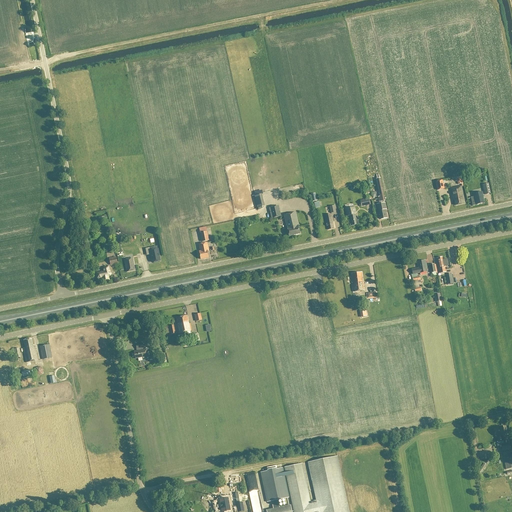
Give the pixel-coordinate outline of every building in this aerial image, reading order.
[(437,190),(444,189),(442,180),(436,182),(437,190)] [(450,188),(452,199),(454,199),(455,206),(464,204),(461,186),(450,188)] [(474,197),(471,197),(473,206),(484,203),(482,192),(473,194),(474,197)] [(377,204),(376,205),(377,209),(378,215),(379,215),(380,219),(387,218),(385,210),(386,209),(385,203),(377,204)] [(278,206),(269,208),(272,218),(280,216),(278,206)] [(355,214),(354,207),(345,209),(347,216),(349,216),(351,226),(358,224),(357,220),(356,220),(355,214)] [(286,226),(289,236),(300,234),(298,226),(299,226),(296,213),(283,215),(286,226)] [(325,219),(327,230),(334,229),(331,218),(330,214),(325,215),(325,219)] [(206,232),(199,233),(201,242),(208,241),(206,232)] [(207,243),(198,245),(199,251),(199,252),(200,259),(208,258),(207,251),(208,251),(207,243)] [(157,249),(150,251),(149,248),(145,249),(146,255),(150,254),(152,263),(160,261),(157,249)] [(439,273),(445,272),(444,265),(448,264),(447,259),(442,260),(441,257),(436,258),(439,273)] [(126,272),(135,271),(132,258),(124,260),(126,272)] [(418,268),(414,269),(412,269),(413,274),(427,272),(425,260),(416,262),(418,268)] [(103,271),(95,273),(96,279),(101,278),(102,282),(109,280),(108,276),(110,276),(108,267),(102,268),(103,271)] [(351,283),(352,292),(363,290),(361,272),(351,274),(352,283),(351,283)] [(176,324),(178,334),(191,331),(190,324),(188,324),(187,316),(176,318),(177,324),(176,324)] [(24,348),(23,348),(26,363),(38,360),(35,347),(33,348),(31,339),(23,341),(24,348)] [(137,351),(134,352),(135,359),(142,358),(142,359),(149,357),(148,352),(147,352),(146,349),(142,350),(142,348),(144,348),(143,343),(135,345),(136,350),(137,349),(137,351)] [(49,345),(40,347),(42,359),(52,358),(49,345)] [(497,428),(493,428),(495,436),(496,436),(498,442),(500,442),(502,451),(510,449),(508,443),(504,444),(503,441),(502,435),(504,434),(502,426),(497,427),(497,428)] [(511,467),(511,463),(510,453),(503,454),(506,469),(511,467)] [(348,511),(337,456),(308,463),(316,501),(310,502),(302,464),(284,468),(293,511),(348,511)] [(267,471),(260,473),(266,502),(288,498),(282,468),(277,469),(276,466),(267,468),(267,471)] [(218,511),(227,510),(224,498),(216,499),(218,511)]
